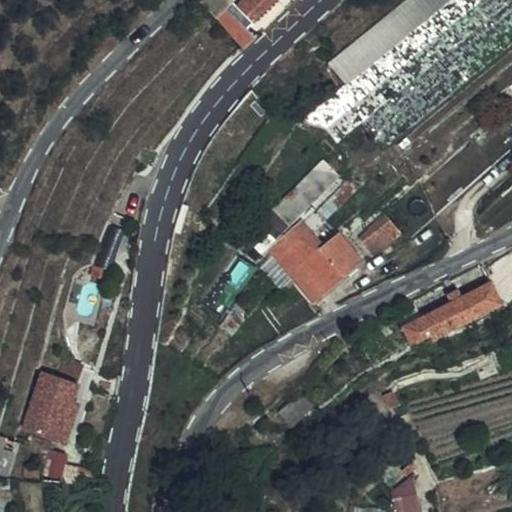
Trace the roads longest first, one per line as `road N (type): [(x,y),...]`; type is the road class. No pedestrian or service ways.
road 1 (tertiary): [(324,0),(219,108),(164,193),(112,511)]
road 2 (tertiary): [(174,511),(185,450),(240,380),(511,238)]
road 3 (tertiary): [(0,229),(30,168),(93,82),(181,0)]
